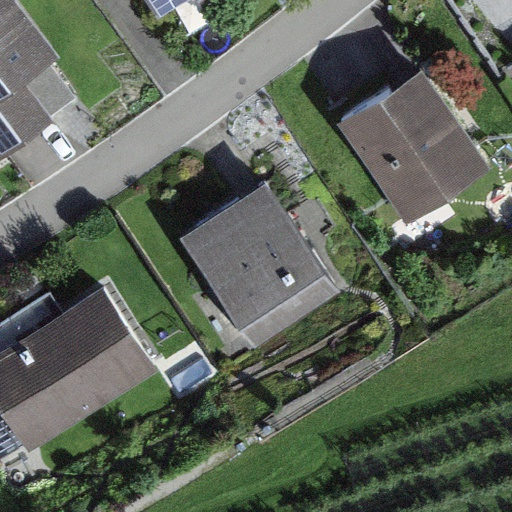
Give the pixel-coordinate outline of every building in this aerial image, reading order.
[(60,46),(24,0),(0,0),(0,159),(52,120),(19,77),(60,46)] [(175,0),(144,0),(151,12),(175,0)] [(417,67),(339,122),(410,222),(488,167),(417,67)] [(269,177),(178,237),(250,344),(341,284),(269,177)] [(156,361),(104,281),(0,347),(0,401),(9,415),(0,421),(0,438),(11,455),(156,361)]
